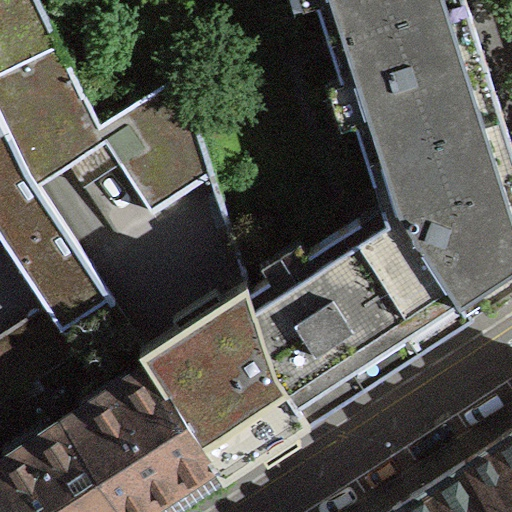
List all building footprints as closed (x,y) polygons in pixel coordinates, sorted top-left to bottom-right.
[(39,0),(0,0),(0,112),(24,161),(99,123),(39,0)] [(467,0),(317,0),(367,154),(503,109),(467,0)] [(182,166),(207,151),(181,72),(99,124),(99,128),(140,191),(162,177),(163,178),(182,166)] [(341,225),(419,345),(474,310),(468,301),(481,293),(487,302),(511,285),(511,138),(503,109),(367,154),(382,199),(341,225)] [(24,161),(0,112),(0,230),(49,305),(0,335),(0,398),(126,318),(24,161)] [(419,345),(341,225),(250,284),(276,367),(309,416),(419,345)] [(309,416),(276,367),(250,284),(247,275),(142,343),(153,361),(224,471),(226,473),(310,418),(309,416)] [(65,417),(126,511),(160,511),(224,471),(153,361),(65,417)] [(0,471),(26,511),(126,511),(65,417),(0,458),(0,471)] [(511,511),(511,423),(510,424),(503,429),(498,434),(493,440),(466,458),(501,511),(511,511)] [(501,511),(466,458),(396,502),(397,503),(402,511),(501,511)] [(0,511),(26,511),(0,471),(0,511)] [(382,511),(402,511),(397,503),(382,511)]
